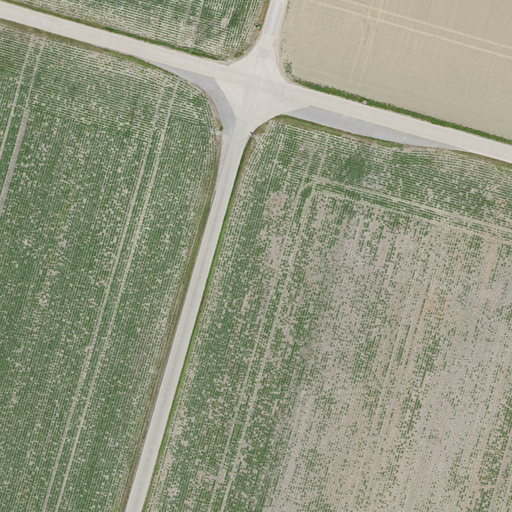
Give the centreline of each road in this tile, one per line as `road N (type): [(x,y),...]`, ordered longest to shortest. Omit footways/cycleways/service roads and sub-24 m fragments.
road 1 (track): [(281,0),(135,511)]
road 2 (unclassified): [(511,160),(0,14)]
